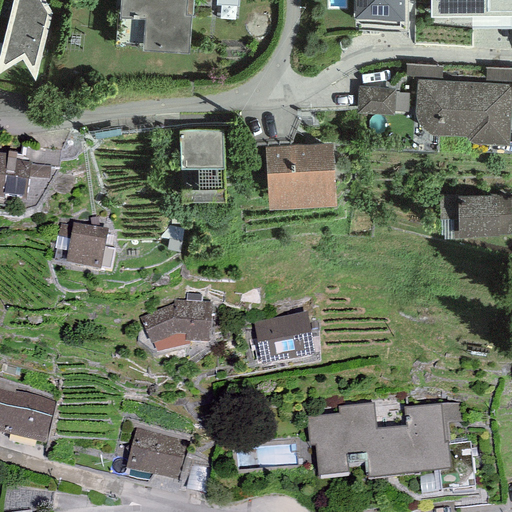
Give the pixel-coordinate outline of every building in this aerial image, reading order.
[(44,0),(13,0),(0,54),(0,69),(24,54),(35,78),(52,13),(44,0)] [(192,15),(193,0),(122,0),(121,18),(145,19),(144,51),(187,53),(189,15),(192,15)] [(353,0),(353,20),(402,21),(402,0),(353,0)] [(511,16),(511,0),(431,0),(432,17),(511,16)] [(442,67),(406,65),(405,76),(442,78),(442,67)] [(486,82),(511,81),(511,69),(486,70),(486,82)] [(474,144),(510,146),(511,85),(417,79),(415,113),(416,118),(417,122),(420,126),(424,131),(428,134),(433,136),(466,137),(469,142),(474,144)] [(358,86),(357,114),(394,115),(394,112),(396,112),(396,93),(395,89),(358,86)] [(409,112),(409,93),(396,93),(396,112),(409,112)] [(198,170),(224,169),(222,130),(178,132),(180,171),(198,170)] [(265,149),(269,211),(335,207),(331,145),(265,149)] [(7,153),(0,152),(0,197),(5,198),(5,194),(25,198),(29,178),(49,179),(50,166),(31,165),(16,160),(17,152),(8,152),(7,153)] [(225,190),(224,179),(224,169),(198,170),(198,191),(225,190)] [(198,191),(182,191),(182,204),(225,203),(225,190),(198,191)] [(439,194),(440,220),(454,220),(454,239),(499,238),(499,235),(511,234),(511,221),(511,194),(459,195),(459,194),(439,194)] [(100,269),(108,229),(72,222),(72,226),(69,239),(64,262),(100,269)] [(72,226),(61,223),(58,236),(69,239),(72,226)] [(189,341),(210,342),(211,302),(200,301),(186,301),(174,300),(174,304),(139,318),(151,344),(153,343),(175,334),(185,335),(185,341),(189,341)] [(306,313),(254,322),(262,364),(314,355),(306,313)] [(157,351),(189,344),(189,341),(185,341),(185,335),(175,334),(153,343),(157,351)] [(0,431),(45,443),(56,401),(14,390),(13,393),(0,389),(0,431)] [(366,453),(369,477),(438,470),(451,469),(449,445),(464,444),(460,402),(405,408),(407,427),(376,429),(374,403),(338,406),(339,414),(307,417),(309,446),(316,445),(318,475),(348,472),(346,455),(366,453)] [(126,467),(178,480),(187,442),(135,429),(126,467)] [(464,444),(449,445),(451,469),(438,470),(441,490),(475,486),(470,442),(464,444)]
